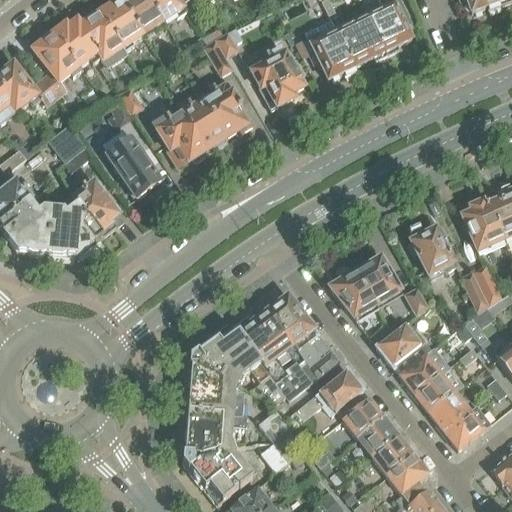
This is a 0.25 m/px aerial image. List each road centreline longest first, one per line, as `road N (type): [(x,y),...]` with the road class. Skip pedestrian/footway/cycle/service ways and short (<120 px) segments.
road 1 (tertiary): [(468,95),(353,150),(230,223),(79,339)]
road 2 (residential): [(266,241),(453,482)]
road 3 (tertiary): [(266,241),(379,175),(511,114)]
road 4 (tertiary): [(100,361),(266,241)]
